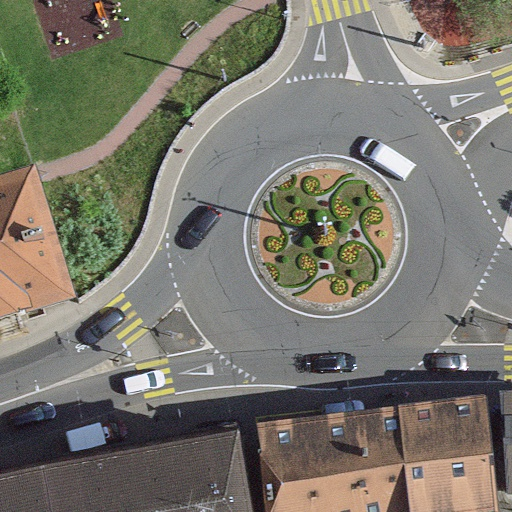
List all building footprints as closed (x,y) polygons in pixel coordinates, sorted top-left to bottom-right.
[(0,186),(0,333),(70,311),(33,201),(26,178),(0,186)] [(511,395),(502,396),(507,494),(511,494),(511,395)] [(497,511),(485,397),(397,407),(407,511),(497,511)] [(258,424),(267,511),(407,511),(397,407),(258,424)] [(0,511),(250,511),(239,434),(0,479),(0,511)]
